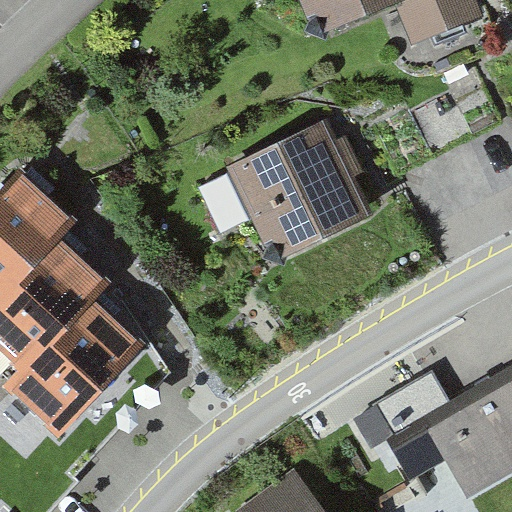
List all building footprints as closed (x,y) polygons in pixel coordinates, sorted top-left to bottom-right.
[(299,0),(311,28),(380,0),(299,0)] [(479,9),(475,0),(394,0),(409,37),(479,9)] [(477,71),(374,118),(398,170),(501,123),(477,71)] [(319,103),(192,167),(219,219),(246,205),(273,257),(371,207),(350,165),(359,160),(339,120),(330,124),(319,103)] [(0,181),(0,303),(64,236),(79,220),(18,162),(0,181)] [(0,346),(28,373),(99,299),(114,283),(64,236),(0,303),(0,346)] [(145,343),(99,299),(28,373),(15,387),(61,431),(145,343)] [(440,376),(358,420),(379,459),(397,450),(423,499),(460,479),(477,511),(496,511),(511,503),(511,385),(460,414),(440,376)] [(328,511),(296,467),(238,508),(241,511),(328,511)]
